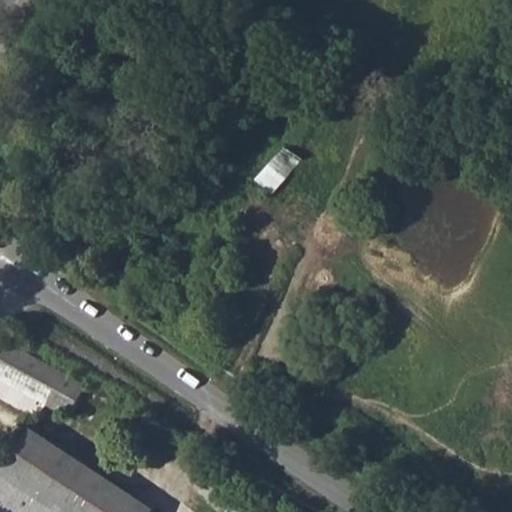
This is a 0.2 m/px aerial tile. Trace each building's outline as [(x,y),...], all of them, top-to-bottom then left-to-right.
[(278,194),(306,159),(289,145),(260,179),(278,194)] [(23,394),(48,408),(49,407),(64,380),(10,351),(0,371),(0,394),(16,403),(23,394)] [(69,419),(86,391),(64,380),(49,407),(48,408),(69,419)] [(6,482),(52,511),(150,511),(33,437),(6,482)] [(52,511),(6,482),(0,486),(0,511),(52,511)]
